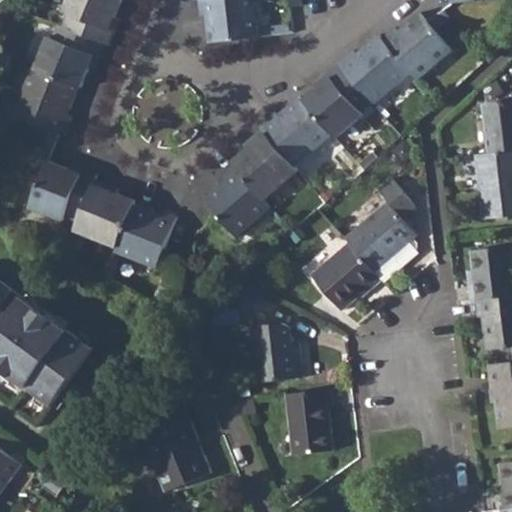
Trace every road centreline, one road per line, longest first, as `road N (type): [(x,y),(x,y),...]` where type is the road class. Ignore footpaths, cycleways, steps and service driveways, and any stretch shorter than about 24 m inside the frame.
road 1 (residential): [(216,97),(192,69),(158,64),(135,74),(119,95),(116,123),(128,149),(149,164),(180,165),(210,144),(219,123)]
road 2 (residential): [(385,0),(260,86),(216,97)]
road 3 (residential): [(192,335),(266,511)]
road 4 (residential): [(429,511),(414,379)]
